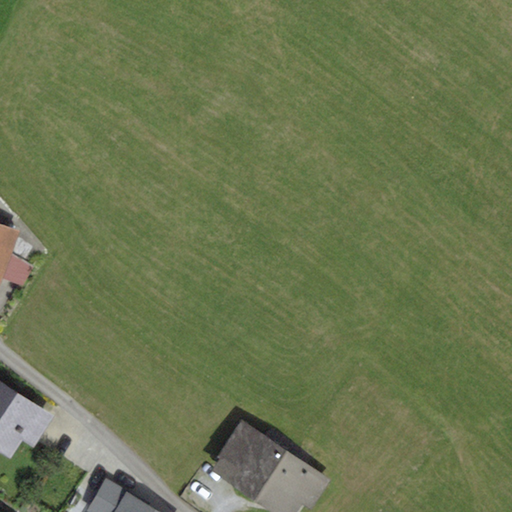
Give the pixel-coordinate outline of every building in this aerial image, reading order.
[(18,230),(9,254),(32,266),(46,249),(19,218),(10,227),(18,230)] [(10,227),(0,223),(0,278),(9,254),(18,230),(10,227)] [(54,416),(0,380),(0,451),(10,458),(21,441),(33,448),(54,416)] [(218,461),(212,470),(273,511),(294,511),(302,502),(310,508),(329,480),(240,420),(214,458),(218,461)] [(85,511),(161,511),(126,492),(127,489),(105,477),(86,511),(85,511)]
